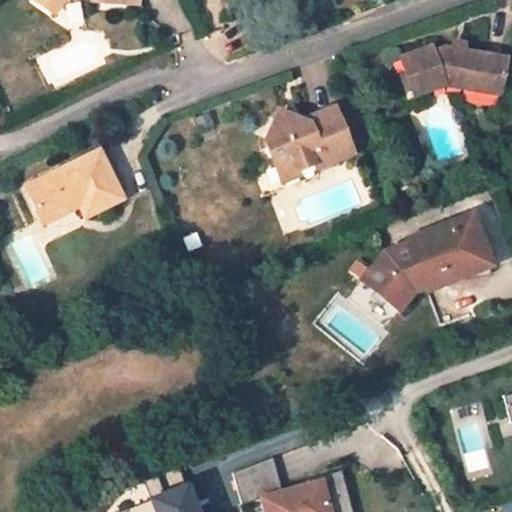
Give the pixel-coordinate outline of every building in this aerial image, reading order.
[(135,4),(135,0),(34,0),(53,12),(61,0),(91,0),(92,1),(135,4)] [(431,55),(429,50),(399,60),(413,97),(459,81),(462,81),(505,80),(504,50),(442,51),(431,55)] [(461,89),(505,88),(505,80),(462,81),(461,89)] [(332,109),(304,119),(306,124),(296,128),(292,118),(281,112),(274,115),(262,139),(272,167),(290,160),(293,169),(309,164),(311,170),(349,155),(332,109)] [(118,203),(95,154),(23,189),(39,224),(75,209),(81,219),(118,203)] [(278,183),(311,170),(309,164),(293,169),(290,160),(272,167),(278,183)] [(408,244),(385,253),(362,282),(399,311),(414,292),(425,288),(426,290),(463,276),(460,270),(480,262),(471,237),(478,235),(471,216),(408,241),(408,244)] [(511,421),(511,387),(502,390),(510,422),(511,421)] [(385,475),(372,435),(349,443),(362,483),(385,475)] [(258,498),(261,511),(350,511),(339,471),(279,488),(271,459),(235,469),(244,502),(258,498)] [(186,488),(162,496),(166,511),(182,511),(192,509),(186,488)]
